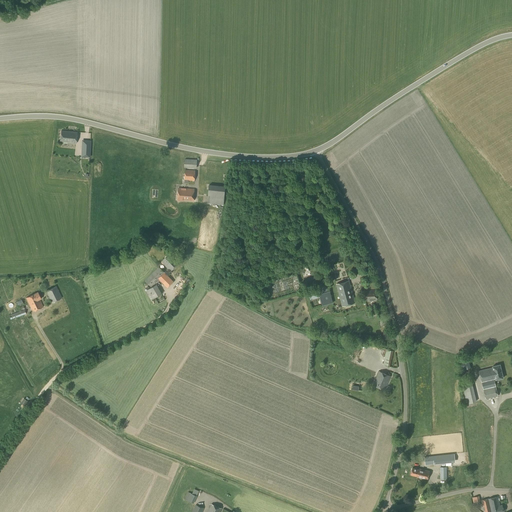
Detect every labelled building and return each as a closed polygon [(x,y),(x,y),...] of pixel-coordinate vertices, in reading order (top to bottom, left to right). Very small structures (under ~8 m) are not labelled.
[(76,144),(77,132),(61,130),(60,142),(76,144)] [(196,168),(197,160),(185,159),(184,167),(196,168)] [(195,171),(185,170),(184,182),(188,182),(188,180),(194,181),(195,171)] [(223,205),(225,186),(209,185),(207,203),(223,205)] [(193,201),(194,189),(179,188),(178,200),(183,201),(183,200),(193,201)] [(170,271),(178,264),(173,259),(174,258),(170,253),(161,261),(170,271)] [(173,282),(158,267),(145,280),(151,287),(159,279),(167,287),(173,282)] [(343,306),(355,303),(349,281),(336,284),(343,306)] [(159,299),(157,296),(162,294),(157,285),(146,291),(151,300),(155,297),(158,303),(165,300),(163,297),(159,299)] [(52,303),(62,298),(56,286),(46,291),(52,303)] [(320,299),(322,306),(330,304),(326,287),(308,292),(310,299),(320,296),(321,299),(320,299)] [(365,301),(377,300),(377,290),(364,291),(365,301)] [(41,299),(38,292),(26,298),(33,312),(43,307),(39,300),(41,299)] [(10,320),(26,314),(25,310),(9,315),(10,320)] [(391,359),(393,351),(387,350),(383,366),(389,367),(391,359)] [(496,380),(503,378),(500,365),(492,366),(493,368),(479,371),(486,399),(498,396),(494,379),(495,379),(496,380)] [(385,389),(390,376),(379,371),(374,384),(385,389)] [(354,392),(358,392),(359,386),(362,386),(362,381),(354,380),(354,392)] [(473,383),(465,384),(468,401),(476,399),(473,383)] [(25,406),(28,402),(24,398),(20,403),(25,406)] [(427,456),(428,465),(453,462),(452,454),(427,456)] [(423,474),(424,470),(420,469),(420,470),(412,468),(411,474),(418,476),(419,473),(423,474)] [(419,473),(418,476),(418,477),(427,480),(429,471),(424,470),(423,474),(419,473)] [(197,496),(188,492),(185,500),(187,500),(194,504),(197,496)] [(489,499),(491,511),(501,511),(504,511),(502,505),(500,505),(498,497),(489,499)] [(484,511),(491,511),(489,499),(482,501),(484,511)]
